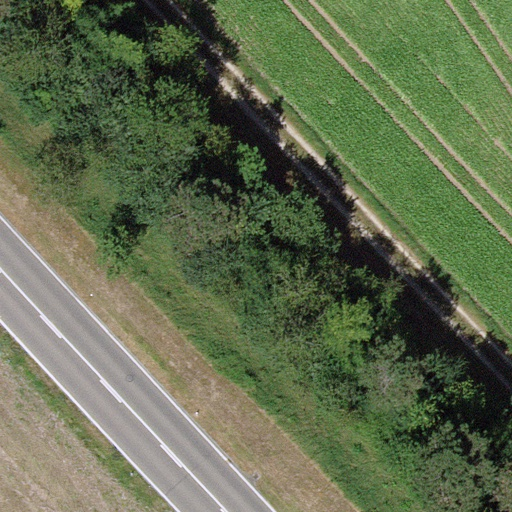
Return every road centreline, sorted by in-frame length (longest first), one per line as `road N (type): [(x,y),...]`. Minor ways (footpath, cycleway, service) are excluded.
road 1 (track): [(511,390),(145,0)]
road 2 (primary): [(0,261),(226,511)]
